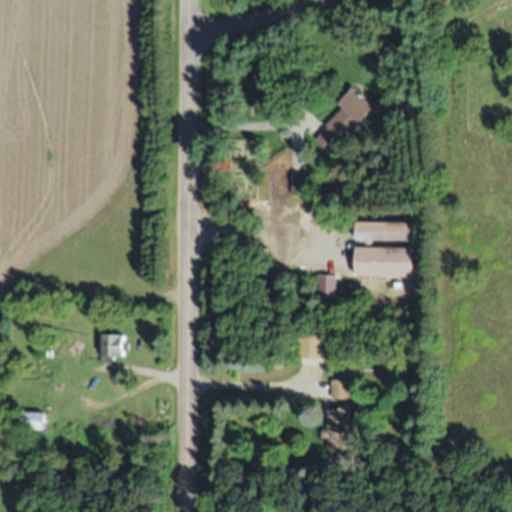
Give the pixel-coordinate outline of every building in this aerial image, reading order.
[(314,137),(331,154),(377,109),(360,91),(314,137)] [(418,243),(418,222),(360,222),(360,243),(418,243)] [(360,276),(418,276),(418,247),(360,247),(360,276)] [(336,276),(320,276),(320,296),(336,296),(336,276)] [(103,356),(127,356),(127,334),(103,334),(103,356)] [(325,337),(310,337),(310,357),(325,357),(325,337)] [(352,398),(352,378),(333,378),(333,398),(352,398)] [(350,408),(328,408),(328,450),(350,450),(350,408)] [(45,412),(21,412),(21,429),(45,429),(45,412)]
